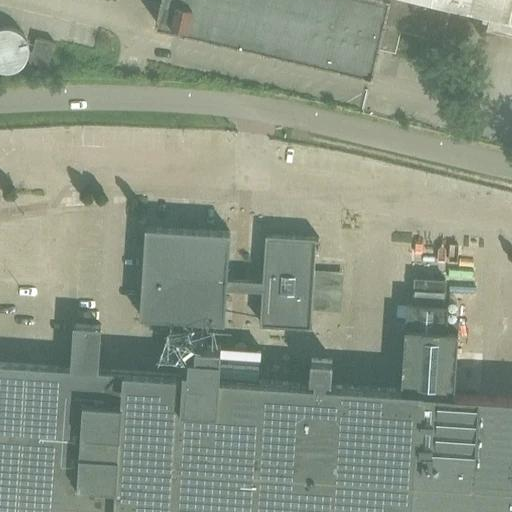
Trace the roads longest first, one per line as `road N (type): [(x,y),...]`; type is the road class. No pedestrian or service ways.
road 1 (unclassified): [(0,102),(213,105),(511,167)]
road 2 (unknown): [(119,166),(113,357)]
